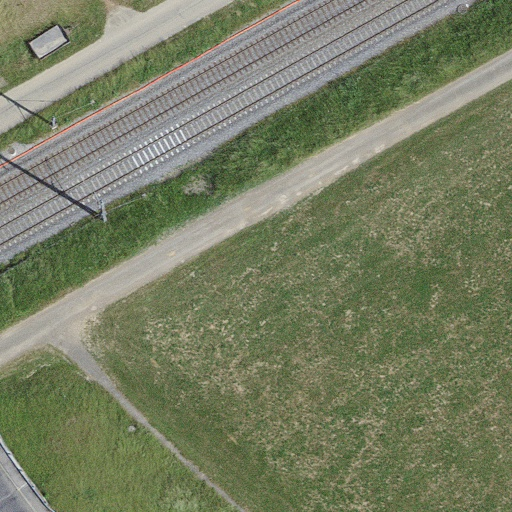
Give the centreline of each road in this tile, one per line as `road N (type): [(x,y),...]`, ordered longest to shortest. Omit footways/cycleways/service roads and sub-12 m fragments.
road 1 (track): [(511,73),(0,350)]
road 2 (residential): [(206,0),(0,116)]
